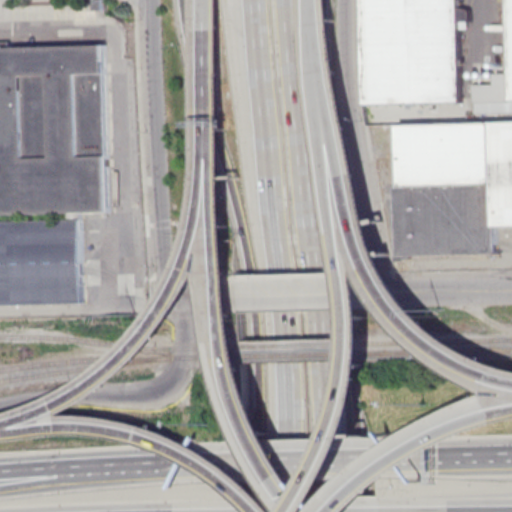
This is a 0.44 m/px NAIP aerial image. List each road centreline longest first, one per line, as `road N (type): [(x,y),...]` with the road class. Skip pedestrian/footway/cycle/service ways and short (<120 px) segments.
road 1 (primary): [(182,0),(192,70),(235,215),(248,310),(251,511)]
road 2 (primary): [(362,511),(317,127),(322,0)]
road 3 (motorway): [(249,0),(291,511)]
road 4 (motorway): [(326,511),(284,0)]
road 5 (motorway): [(511,381),(431,338),(381,276),(326,81)]
road 6 (tertiary): [(370,293),(349,0)]
road 7 (motorway): [(223,249),(228,338),(244,406),(305,511)]
road 8 (tertiary): [(152,0),(165,275)]
road 9 (motorway): [(308,511),(345,435),(357,375),(349,247)]
road 10 (motorway): [(176,450),(90,430),(0,434)]
road 11 (motorway): [(349,247),(326,81)]
road 12 (motorway): [(196,256),(154,327),(102,379)]
road 13 (motorway): [(154,467),(0,490)]
road 14 (motorway): [(154,467),(0,475)]
road 15 (tertiary): [(511,289),(370,293)]
road 16 (motorway): [(378,462),(244,465)]
road 17 (motorway): [(511,456),(378,462)]
road 18 (motorway): [(448,433),(393,466),(347,511)]
road 19 (tertiary): [(232,296),(358,293)]
road 20 (motorway): [(209,32),(215,153)]
